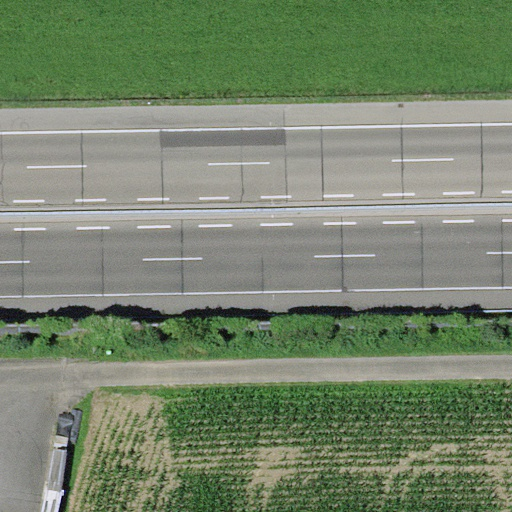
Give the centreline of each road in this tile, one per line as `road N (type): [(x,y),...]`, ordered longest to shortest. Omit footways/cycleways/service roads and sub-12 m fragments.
road 1 (motorway): [(511,155),(0,165)]
road 2 (motorway): [(0,263),(511,254)]
road 3 (residential): [(7,511),(14,378),(0,379)]
